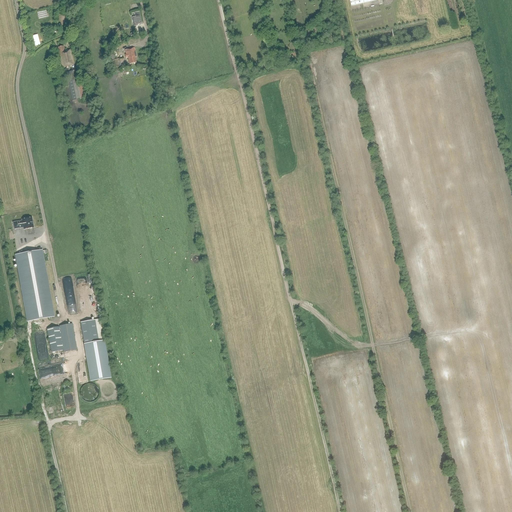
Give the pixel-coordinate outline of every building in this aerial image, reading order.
[(143,24),(141,15),(132,17),(134,26),(143,24)] [(62,67),(74,64),(70,50),(64,51),(63,46),(58,48),(59,54),(62,67)] [(135,58),(136,57),(134,48),(125,50),(126,55),(125,55),(125,58),(128,57),(129,64),(136,63),(135,58)] [(113,67),(119,66),(120,66),(120,65),(121,64),(120,61),(120,58),(112,60),(114,67),(113,67)] [(86,98),(83,85),(80,86),(77,70),(66,72),(72,101),(86,98)] [(23,228),(23,230),(34,228),(32,218),(22,220),(22,221),(13,222),(14,229),(23,228)] [(53,317),(41,250),(16,255),(28,321),(53,317)] [(81,322),(84,344),(98,342),(95,320),(81,322)] [(64,352),(77,350),(72,324),(59,326),(59,327),(47,329),(51,352),(63,350),(64,352)] [(98,342),(84,344),(90,382),(111,378),(105,341),(105,340),(98,342)] [(39,369),(41,379),(57,375),(55,365),(39,369)] [(76,407),(74,397),(72,398),(71,393),(64,394),(66,409),(76,407)]
